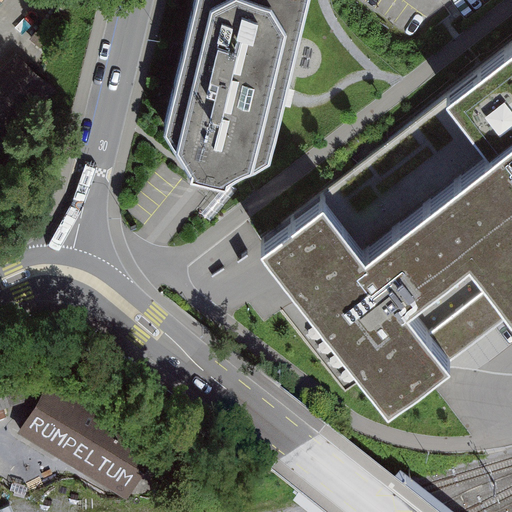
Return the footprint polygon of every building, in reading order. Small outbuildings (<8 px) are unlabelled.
[(203,0),(171,122),(200,168),(233,179),(272,158),(286,98),(308,0),(203,0)] [(511,44),(446,97),(477,138),(489,152),(365,248),(354,234),(322,194),(261,242),(274,258),(389,405),(451,362),(426,330),(406,305),(470,255),(490,280),(511,307),(511,44)] [(18,55),(0,73),(0,152),(57,92),(18,55)] [(426,330),(451,362),(466,351),(511,314),(511,307),(490,280),(426,330)] [(12,367),(0,370),(0,397),(20,390),(12,367)] [(53,373),(25,419),(131,480),(156,438),(53,373)]
